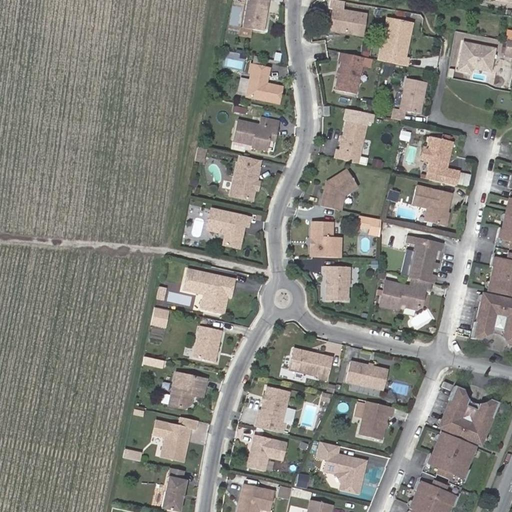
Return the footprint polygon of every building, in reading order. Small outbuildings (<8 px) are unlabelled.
[(266,10),(268,0),(246,0),(242,25),(263,28),(266,15),(263,15),(264,10),(266,10)] [(363,32),(366,11),(333,5),(330,24),(331,27),(346,30),(348,28),(350,29),(351,30),(363,32)] [(407,63),(409,53),(405,53),(400,52),(403,36),(408,37),(412,20),(388,15),(379,57),(383,58),(407,63)] [(400,52),(405,53),(408,37),(403,36),(400,52)] [(241,71),(245,54),(227,49),(223,66),(241,71)] [(357,91),(364,54),(341,49),(339,58),(342,59),(336,87),(357,91)] [(264,72),(267,73),(268,65),(249,61),(247,69),(250,69),(245,94),(278,100),(281,84),(265,81),(263,80),(264,72)] [(420,110),(427,78),(407,74),(401,106),(395,104),(393,113),(404,115),(406,106),(420,110)] [(233,105),(232,112),(245,114),(247,108),(233,105)] [(267,147),(269,137),(271,126),(277,128),(279,119),(260,115),(259,122),(237,118),(232,137),(246,140),(246,138),(252,139),(252,141),(251,144),(267,147)] [(343,133),(342,137),(339,147),(337,146),(335,154),(358,160),(367,120),(346,116),(343,133)] [(277,128),(271,126),(269,137),(275,138),(277,128)] [(408,137),(410,128),(402,126),(399,135),(408,137)] [(427,175),(455,181),(459,167),(451,165),(450,166),(445,165),(452,137),(429,132),(427,144),(423,143),(421,155),(430,157),(427,175)] [(198,147),(194,160),(203,163),(207,149),(198,147)] [(382,167),(383,159),(373,158),(372,166),(382,167)] [(254,186),(256,179),(258,165),(237,161),(230,192),(252,197),(254,186)] [(324,186),(320,202),(339,207),(343,192),(357,183),(347,166),(326,179),(325,181),(326,182),(326,183),(326,184),(326,185),(325,186),(324,186)] [(494,243),(511,246),(511,168),(509,182),(511,182),(511,193),(509,193),(502,223),(499,222),(494,243)] [(459,184),(469,186),(471,174),(462,172),(459,184)] [(427,205),(429,208),(427,218),(446,222),(448,209),(446,207),(447,201),(449,201),(451,190),(416,183),(412,201),(427,205)] [(390,189),(388,199),(398,201),(400,191),(390,189)] [(247,223),(249,214),(211,206),(207,226),(223,229),(225,232),(223,242),(238,245),(242,229),(240,227),(241,222),(243,222),(247,223)] [(371,215),(359,213),(357,222),(370,224),(371,215)] [(332,219),(311,219),(310,239),(313,239),(313,243),(310,243),(310,254),(331,254),(332,219)] [(430,281),(433,281),(435,274),(430,273),(435,248),(440,249),(442,241),(412,234),(410,242),(415,243),(408,275),(411,276),(430,281)] [(400,274),(408,275),(415,243),(410,242),(407,241),(400,274)] [(511,246),(494,243),(490,259),(493,260),(487,283),(511,289),(511,246)] [(435,248),(430,273),(435,274),(440,249),(435,248)] [(326,281),(341,284),(347,285),(347,284),(349,284),(349,264),(324,263),(324,272),(326,272),(326,281)] [(202,295),(201,306),(219,310),(222,293),(224,285),(228,286),(229,277),(183,267),(179,288),(200,291),(202,295)] [(430,281),(411,276),(409,285),(384,279),(382,292),(413,299),(421,300),(424,289),(428,290),(430,281)] [(341,296),(341,284),(326,281),(320,280),(320,295),(341,296)] [(476,311),(511,318),(511,293),(482,286),(476,311)] [(168,291),(166,301),(190,306),(193,296),(168,291)] [(394,301),(395,303),(408,307),(412,303),(413,299),(382,292),(374,291),(372,301),(387,305),(388,303),(388,300),(394,301)] [(167,318),(169,309),(154,306),(153,312),(152,315),(167,318)] [(511,318),(476,311),(475,315),(474,315),(470,330),(475,331),(491,322),(492,319),(503,322),(502,324),(511,338),(511,318)] [(165,326),(167,318),(152,315),(151,323),(165,326)] [(196,323),(191,355),(211,359),(218,327),(196,323)] [(328,353),(306,348),(304,350),(302,350),(300,347),(290,345),(286,366),(315,372),(315,374),(323,376),(328,353)] [(379,384),(383,364),(368,361),(364,361),(346,357),(342,377),(379,384)] [(173,370),(166,404),(182,407),(186,404),(188,393),(190,393),(201,395),(204,377),(173,370)] [(444,385),(446,380),(437,376),(436,381),(444,385)] [(443,395),(433,422),(474,439),(485,412),(486,412),(492,397),(489,395),(486,397),(470,403),(469,406),(459,401),(460,398),(454,384),(454,382),(448,380),(443,395)] [(262,392),(262,396),(259,399),(257,406),(255,406),(253,414),(278,420),(285,388),(262,383),(261,391),(262,392)] [(470,403),(486,397),(483,395),(471,399),(463,396),(458,385),(454,384),(460,398),(459,401),(469,406),(470,403)] [(329,402),(331,394),(323,392),(321,400),(329,402)] [(387,402),(360,396),(353,430),(375,435),(380,411),(385,412),(387,402)] [(183,435),(185,435),(187,425),(192,427),(194,418),(177,414),(175,423),(152,418),(150,433),(161,435),(158,455),(181,459),(183,450),(184,438),(182,438),(183,435)] [(280,421),(280,420),(278,420),(253,414),(251,423),(278,429),(280,421)] [(426,450),(423,448),(417,464),(460,473),(463,465),(460,464),(469,441),(435,427),(426,450)] [(251,433),(249,441),(252,441),(250,448),(247,451),(244,464),(262,467),(264,454),(280,457),(284,440),(251,433)] [(358,463),(347,460),(348,454),(331,450),(333,441),(315,437),(311,453),(321,455),(319,466),(330,469),(336,479),(335,484),(352,488),(358,463)] [(137,460),(139,452),(124,449),(123,457),(137,460)] [(360,456),(348,454),(347,460),(358,463),(360,456)] [(440,511),(445,500),(449,501),(460,473),(417,464),(409,484),(411,485),(405,500),(408,501),(403,511),(440,511)] [(183,478),(180,477),(182,469),(180,469),(166,466),(159,507),(177,510),(183,478)] [(298,474),(297,487),(308,488),(309,475),(298,474)] [(234,511),(251,511),(252,507),(256,505),(268,507),(272,489),(241,482),(239,492),(241,495),(240,498),(237,500),(234,511)] [(281,485),(277,496),(289,499),(292,488),(281,485)] [(324,511),(327,501),(305,496),(303,505),(305,508),(304,511),(324,511)]
